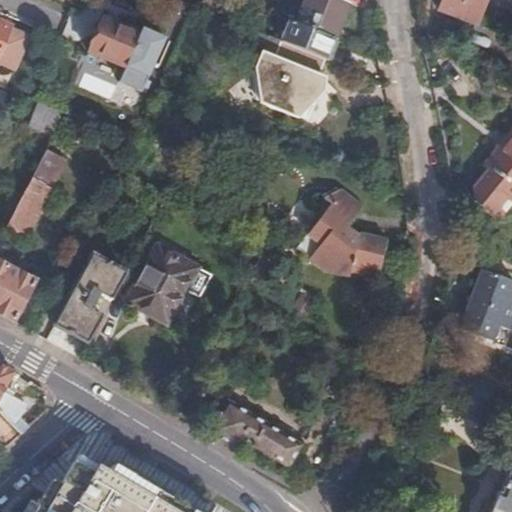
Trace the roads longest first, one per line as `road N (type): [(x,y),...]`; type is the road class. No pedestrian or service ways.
road 1 (residential): [(303,511),(336,487),(356,452),(400,359),(420,290),(427,229),(396,0)]
road 2 (tertiary): [(259,511),(93,399)]
road 3 (residential): [(0,484),(93,399)]
